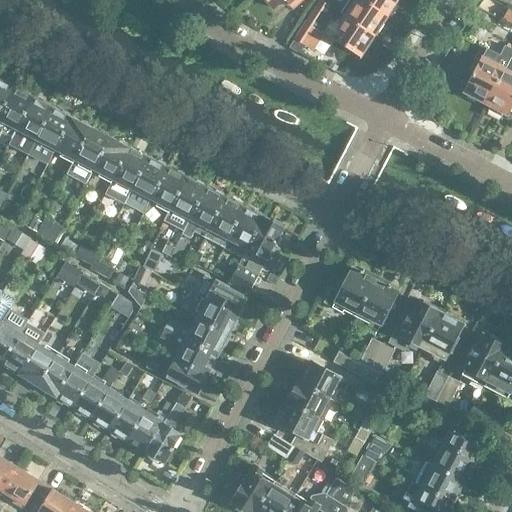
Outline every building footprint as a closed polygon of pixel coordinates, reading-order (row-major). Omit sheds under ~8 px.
[(265,0),(274,9),(284,0),(285,0),(289,5),(294,0),(299,0),(302,3),(304,0),(265,0)] [(364,0),(355,0),(345,16),(375,35),(388,16),(364,0)] [(364,0),(389,16),(398,0),(364,0)] [(375,35),(345,16),(340,25),(330,19),(328,11),(330,7),(320,1),(296,38),(290,48),(300,55),(306,45),(318,27),(325,31),(325,32),(362,56),(375,35)] [(465,93),(487,105),(511,58),(511,56),(511,49),(506,46),(500,57),(487,50),(472,79),(469,77),(462,90),(466,92),(465,93)] [(511,58),(487,105),(508,115),(511,107),(511,58)] [(4,84),(0,81),(0,115),(14,89),(12,88),(12,85),(6,82),(4,84)] [(0,115),(0,133),(11,139),(32,98),(31,98),(31,95),(25,92),(22,93),(14,89),(0,115)] [(11,139),(8,145),(28,155),(36,141),(52,109),(51,108),(51,105),(44,102),(42,103),(32,98),(11,139)] [(36,141),(28,155),(48,165),(55,151),(72,119),(70,118),(70,115),(64,111),(61,113),(52,109),(36,141)] [(72,119),(55,151),(62,154),(60,157),(73,163),(91,129),(90,128),(90,125),(84,122),(81,124),(72,119)] [(91,129),(73,163),(68,174),(87,183),(110,139),(109,138),(109,135),(103,132),(100,134),(91,129)] [(119,143),(110,139),(87,183),(95,187),(100,177),(111,183),(112,181),(113,181),(129,148),(128,148),(127,145),(122,142),(119,143)] [(137,153),(129,148),(113,181),(120,185),(118,187),(130,193),(148,158),(146,157),(146,155),(140,151),(137,153)] [(130,193),(125,203),(145,213),(152,201),(168,169),(165,167),(165,164),(159,161),(156,163),(148,158),(130,193)] [(168,169),(152,201),(158,204),(157,207),(169,214),(171,211),(188,179),(185,177),(185,174),(179,171),(176,173),(168,169)] [(168,213),(164,222),(184,232),(207,189),(203,186),(203,184),(198,181),(195,183),(188,179),(171,211),(169,214),(168,213)] [(0,205),(1,206),(9,192),(0,187),(0,205)] [(184,232),(182,234),(192,239),(195,232),(204,237),(225,198),(223,197),(223,194),(217,191),(215,193),(207,189),(184,232)] [(225,198),(204,237),(224,248),(245,208),(242,207),(242,204),(236,201),(233,202),(225,198)] [(224,248),(243,258),(263,218),(262,217),(262,214),(255,211),(252,212),(245,208),(224,248)] [(272,222),(264,219),(243,258),(239,265),(230,283),(250,293),(269,257),(272,257),(276,250),(274,246),(283,229),(280,227),(280,224),(274,221),(272,222)] [(12,227),(5,239),(23,250),(30,239),(12,227)] [(46,250),(30,239),(23,250),(20,254),(37,265),(39,262),(46,252),(46,250)] [(55,258),(46,252),(39,262),(49,268),(55,258)] [(76,285),(83,269),(65,260),(57,276),(76,285)] [(333,289),(324,304),(344,314),(345,312),(356,317),(358,313),(377,277),(364,269),(362,273),(353,268),(340,292),(333,289)] [(96,300),(106,284),(85,271),(75,287),(96,300)] [(194,295),(238,317),(238,315),(242,315),(245,309),(244,305),(248,297),(205,275),(194,295)] [(377,277),(358,313),(371,320),(368,325),(378,331),(398,291),(389,287),(391,283),(377,277)] [(147,295),(130,287),(127,292),(140,307),(147,295)] [(0,326),(15,302),(14,298),(2,290),(0,290),(0,326)] [(199,312),(196,319),(228,336),(232,327),(236,327),(239,322),(237,319),(238,317),(203,299),(197,311),(199,312)] [(421,352),(424,347),(441,314),(436,311),(438,308),(424,301),(423,304),(418,301),(412,314),(410,313),(402,327),(399,325),(389,344),(406,354),(410,347),(421,352)] [(15,302),(0,326),(0,363),(2,364),(23,331),(14,325),(24,308),(15,302)] [(60,309),(48,328),(64,338),(76,319),(60,309)] [(441,314),(424,347),(436,353),(433,359),(443,364),(450,351),(451,352),(458,338),(457,337),(463,325),(459,323),(460,320),(448,313),(446,316),(441,314)] [(171,321),(167,329),(218,355),(222,347),(226,347),(229,341),(227,337),(228,336),(196,319),(193,318),(187,331),(180,327),(180,326),(171,321)] [(40,342),(45,334),(27,323),(23,331),(2,364),(9,369),(9,373),(15,376),(18,375),(20,375),(40,342)] [(182,346),(176,357),(208,374),(209,373),(212,373),(216,366),(214,363),(218,355),(167,329),(163,336),(182,346)] [(474,378),(486,384),(506,347),(501,345),(502,342),(489,335),(487,337),(483,335),(476,348),(474,347),(467,361),(469,362),(462,374),(473,380),(474,378)] [(371,368),(383,344),(373,339),(360,363),(371,368)] [(40,342),(20,375),(27,380),(27,384),(34,388),(37,386),(38,386),(58,353),(40,342)] [(383,344),(371,368),(383,374),(395,350),(383,344)] [(485,386),(498,393),(508,398),(511,389),(511,346),(510,349),(506,347),(486,384),(485,386)] [(58,353),(38,386),(39,387),(39,391),(44,394),(47,392),(55,397),(76,364),(70,360),(58,353)] [(76,364),(55,397),(57,398),(57,402),(62,405),(65,403),(73,408),(92,378),(101,364),(83,353),(76,364)] [(371,368),(360,363),(339,353),(334,362),(367,380),(367,379),(392,392),(398,381),(383,374),(371,368)] [(208,374),(176,357),(172,365),(166,377),(198,394),(202,385),(206,385),(209,379),(207,376),(208,374)] [(299,381),(331,398),(337,387),(345,391),(350,381),(311,361),(310,362),(305,360),(301,368),(306,371),(301,382),(299,381)] [(84,415),(91,419),(112,386),(120,373),(111,367),(103,380),(95,375),(93,379),(92,378),(73,408),(74,409),(74,413),(80,417),(84,415)] [(436,371),(423,396),(435,402),(448,376),(436,371)] [(448,376),(435,402),(447,408),(459,382),(448,376)] [(367,380),(361,390),(376,397),(366,416),(377,422),(392,392),(367,379),(367,380)] [(288,402),(290,403),(321,419),(331,398),(299,381),(293,392),(290,391),(286,398),(289,399),(288,402)] [(112,386),(91,419),(92,420),(93,424),(99,428),(102,426),(109,430),(128,400),(122,396),(123,393),(112,386)] [(120,437),(127,441),(148,409),(157,394),(150,389),(143,400),(142,399),(139,403),(130,397),(128,401),(128,400),(109,430),(110,431),(110,435),(116,439),(120,437)] [(138,448),(145,453),(173,406),(167,402),(161,412),(159,411),(157,414),(148,409),(127,441),(128,443),(128,447),(134,450),(138,448)] [(173,406),(145,453),(153,458),(153,461),(158,465),(162,463),(163,464),(182,434),(172,428),(184,408),(176,402),(173,406)] [(298,433),(291,446),(295,448),(297,449),(322,462),(334,439),(315,430),(321,419),(290,403),(284,414),(279,411),(275,419),(280,422),(279,423),(298,433)] [(469,416),(497,431),(502,421),(474,406),(469,416)] [(366,444),(377,422),(366,416),(365,417),(367,417),(356,438),(366,444)] [(449,432),(443,444),(475,461),(476,459),(480,459),(484,452),(481,449),(486,439),(450,420),(444,430),(449,432)] [(373,435),(362,455),(375,462),(385,442),(373,435)] [(269,446),(289,458),(295,448),(291,446),(275,436),(269,446)] [(430,438),(427,446),(435,450),(428,463),(464,482),(465,480),(469,480),(472,473),(471,469),(475,461),(443,444),(443,445),(430,438)] [(347,482),(361,490),(375,463),(374,463),(375,462),(362,455),(347,482)] [(0,490),(4,493),(18,468),(0,456),(0,490)] [(464,483),(464,482),(428,463),(424,461),(413,482),(418,484),(453,503),(458,493),(462,493),(465,487),(464,483)] [(255,511),(275,482),(261,474),(263,471),(254,466),(232,503),(238,507),(238,510),(240,511),(255,511)] [(23,509),(28,511),(30,511),(41,494),(34,490),(40,481),(18,468),(4,493),(24,505),(23,509)] [(285,511),(296,495),(285,488),(289,481),(279,475),(275,482),(255,511),(285,511)] [(329,511),(335,502),(346,485),(337,480),(327,496),(324,494),(313,497),(311,500),(310,499),(308,503),(296,495),(285,511),(315,511),(319,506),(328,511),(329,511)] [(453,504),(453,503),(418,484),(411,496),(406,493),(402,503),(419,511),(452,511),(455,507),(453,504)] [(348,511),(348,509),(347,508),(355,494),(354,494),(356,491),(346,485),(335,502),(344,508),(341,511),(348,511)] [(68,511),(74,503),(53,490),(48,499),(41,494),(30,511),(68,511)] [(68,511),(88,511),(74,503),(68,511)]
